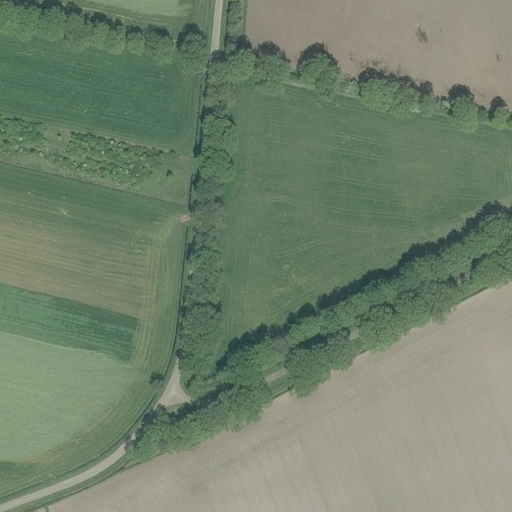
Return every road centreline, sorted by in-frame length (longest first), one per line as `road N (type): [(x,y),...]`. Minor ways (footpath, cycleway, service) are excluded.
road 1 (unclassified): [(167,392),(186,333),(217,0)]
road 2 (unclassified): [(167,392),(201,403),(224,400),(511,254)]
road 3 (unclassified): [(0,508),(79,478),(121,451),(167,392)]
